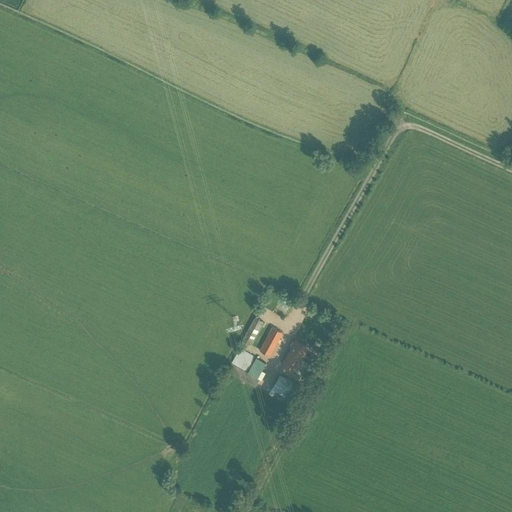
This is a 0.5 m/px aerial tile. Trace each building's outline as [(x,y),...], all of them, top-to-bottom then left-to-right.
[(255,317),(242,341),(250,345),(263,322),(255,317)] [(272,327),(259,350),(271,356),(283,333),(272,327)] [(296,340),(283,363),(296,370),(298,367),(309,374),(313,366),(302,360),(309,347),(296,340)] [(240,349),(232,363),(247,371),(255,358),(240,349)] [(256,357),(247,373),(258,378),(266,363),(256,357)] [(231,363),(227,372),(254,388),(259,379),(258,378),(247,373),(231,363)] [(280,375),(271,390),(274,392),(272,396),(289,406),(300,386),(280,375)] [(146,477),(150,465),(127,458),(123,471),(146,477)]
